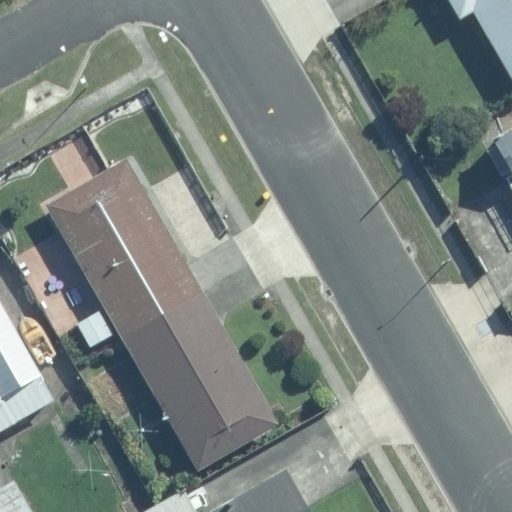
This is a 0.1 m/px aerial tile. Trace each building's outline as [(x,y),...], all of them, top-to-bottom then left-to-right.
[(511,0),(447,0),(463,26),(476,17),(511,77),(511,0)] [(79,328),(91,352),(124,334),(198,475),(279,433),(188,261),(135,160),(110,173),(88,131),(47,152),(67,191),(35,208),(50,237),(17,254),(61,337),(79,328)] [(511,140),(493,152),(511,186),(511,140)] [(0,436),(54,407),(0,309),(0,436)] [(308,511),(290,476),(218,511),(308,511)] [(0,511),(30,511),(12,483),(0,491),(0,511)] [(192,511),(184,496),(154,511),(192,511)]
